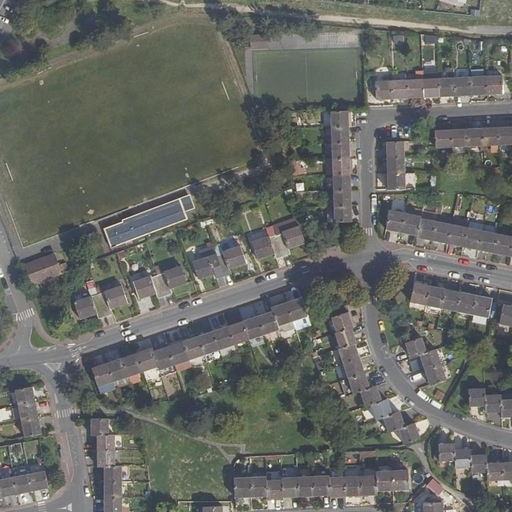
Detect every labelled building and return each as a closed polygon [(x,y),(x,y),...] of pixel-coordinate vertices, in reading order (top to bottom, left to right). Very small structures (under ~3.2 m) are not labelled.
[(252,49),(269,48),(269,35),(251,36),(252,49)] [(439,79),(440,97),(456,96),(455,78),(455,69),(448,69),(448,79),(439,79)] [(424,98),(440,97),(439,79),(430,79),(429,71),(423,71),(423,72),(424,98)] [(424,98),(423,72),(417,72),(417,80),(407,80),(408,99),(424,98)] [(503,76),(486,77),(487,95),(504,94),(503,76)] [(456,96),(472,96),(471,77),(455,78),(456,96)] [(487,95),(486,77),(471,77),(472,96),(487,95)] [(393,99),(408,99),(407,80),(392,81),(393,99)] [(377,100),(393,99),(392,81),(376,82),(377,100)] [(331,111),(332,128),(349,127),(348,111),(331,111)] [(349,127),(332,128),(332,143),(350,143),(349,127)] [(511,127),(499,128),(500,146),(511,145),(511,127)] [(499,128),(483,129),(484,147),(500,146),(499,128)] [(483,129),(467,130),(468,147),(484,147),(483,129)] [(436,149),(452,148),(451,130),(435,131),(436,141),(436,149)] [(468,147),(467,130),(451,130),(452,148),(468,147)] [(405,158),(405,142),(387,142),(388,158),(405,158)] [(350,159),(350,143),(332,143),(333,159),(350,159)] [(406,173),(405,158),(388,158),(388,174),(406,173)] [(350,159),(333,159),(333,175),(351,174),(350,159)] [(406,173),(388,174),(389,190),(406,189),(406,173)] [(351,174),(333,175),(334,191),(351,190),(351,174)] [(335,206),(352,205),(351,190),(334,191),(335,206)] [(173,199),(136,213),(143,232),(172,221),(168,210),(176,207),(173,199)] [(391,209),(404,210),(405,202),(391,201),(391,209)] [(335,223),(352,222),(352,205),(335,206),(335,223)] [(387,230),(402,233),(406,213),(391,210),(387,230)] [(406,213),(402,233),(417,236),(421,218),(421,216),(406,213)] [(421,218),(417,236),(417,238),(433,241),(437,221),(421,218)] [(448,244),(452,225),(437,221),(433,241),(448,244)] [(281,224),(273,227),(277,236),(284,233),(284,232),(281,224)] [(463,247),(468,228),(452,225),(448,244),(463,247)] [(277,236),(273,227),(268,228),(272,237),(277,236)] [(277,236),(284,257),(291,254),(289,249),(306,244),(300,227),(284,232),(284,233),(277,236)] [(483,231),(468,228),(463,247),(479,251),(483,231)] [(495,254),(499,234),(483,231),(479,251),(495,254)] [(495,254),(510,257),(511,244),(511,236),(499,234),(495,254)] [(277,236),(272,237),(270,238),(270,237),(252,243),(258,260),(275,254),(277,259),(284,257),(277,236)] [(221,245),(214,247),(217,256),(224,254),(224,252),(221,245)] [(217,256),(225,277),(232,275),(230,269),(247,263),(241,247),(224,252),(224,254),(217,256)] [(118,253),(120,260),(127,257),(125,251),(118,253)] [(32,286),(63,274),(56,255),(25,266),(32,286)] [(225,277),(217,256),(210,258),(210,257),(193,263),(199,280),(216,274),(217,279),(225,277)] [(158,276),(165,297),(172,295),(170,289),(188,283),(182,266),(164,272),(164,274),(158,276)] [(165,297),(158,276),(152,278),(151,277),(134,283),(140,300),(156,294),(158,300),(165,297)] [(426,305),(430,286),(414,283),(410,302),(426,305)] [(103,285),(96,287),(98,296),(106,293),(105,292),(103,285)] [(122,286),(105,292),(106,293),(98,296),(106,317),(113,315),(111,309),(128,303),(122,286)] [(442,309),(446,289),(430,286),(426,305),(442,309)] [(92,298),(98,296),(96,287),(89,290),(92,297),(92,298)] [(462,293),(446,289),(442,309),(458,312),(462,293)] [(473,315),(477,296),(462,293),(458,312),(473,315)] [(98,320),(106,317),(98,296),(92,298),(92,297),(74,303),(80,320),(96,314),(98,320)] [(493,299),(477,296),(473,315),(489,318),(493,299)] [(308,317),(302,298),(286,303),(292,322),(308,317)] [(272,311),(278,327),(292,322),(286,303),(272,308),(272,311)] [(500,324),(511,326),(511,306),(504,305),(500,324)] [(272,311),(257,316),(264,336),(279,330),(278,327),(272,311)] [(332,318),(337,333),(352,328),(354,328),(349,312),(332,318)] [(264,336),(257,316),(242,321),(249,341),(264,336)] [(242,321),(228,326),(234,345),(249,341),(242,321)] [(212,332),(219,351),(225,349),(234,345),(228,326),(212,332)] [(340,349),(356,344),(357,343),(352,328),(337,333),(335,334),(340,349)] [(204,356),(219,351),(212,332),(198,337),(204,356)] [(183,342),(189,361),(204,356),(198,337),(183,342)] [(421,338),(408,342),(405,344),(410,359),(419,356),(427,353),(421,338)] [(183,342),(168,347),(174,366),(189,361),(183,342)] [(344,364),(360,359),(356,344),(340,349),(339,350),(344,364)] [(174,366),(168,347),(153,352),(158,367),(159,371),(174,366)] [(152,348),(136,353),(143,372),(158,367),(153,352),(152,348)] [(436,350),(427,353),(419,356),(425,371),(441,365),(436,350)] [(143,372),(136,353),(122,358),(128,377),(143,372)] [(204,356),(189,361),(192,367),(207,362),(204,356)] [(107,364),(113,383),(128,377),(122,358),(107,364)] [(349,380),(365,374),(360,359),(344,364),(349,380)] [(92,369),(99,388),(113,383),(107,364),(92,369)] [(441,365),(425,371),(430,386),(446,380),(441,365)] [(128,377),(130,382),(145,377),(143,372),(128,377)] [(354,394),(361,392),(370,389),(365,374),(349,380),(354,394)] [(345,379),(339,381),(345,396),(351,394),(345,379)] [(366,407),(371,406),(382,402),(377,386),(370,389),(361,392),(366,407)] [(15,390),(18,406),(36,402),(33,387),(15,390)] [(486,406),(485,395),(485,389),(469,389),(470,407),(486,406)] [(501,395),(485,395),(486,406),(486,413),(502,412),(501,400),(501,395)] [(511,399),(501,400),(502,412),(502,418),(511,417),(511,399)] [(383,418),(393,415),(387,400),(382,402),(371,406),(376,421),(383,418)] [(39,418),(36,402),(18,406),(22,422),(39,418)] [(383,418),(388,433),(399,430),(405,428),(400,412),(393,415),(383,418)] [(22,422),(24,437),(42,434),(39,418),(22,422)] [(91,419),(91,436),(98,436),(109,436),(110,419),(91,419)] [(404,445),(421,439),(415,424),(405,428),(399,430),(404,445)] [(98,451),(115,451),(115,435),(109,436),(98,436),(98,451)] [(440,461),(456,461),(455,451),(455,444),(439,444),(440,461)] [(471,450),(455,451),(456,461),(456,468),(472,467),(471,455),(471,450)] [(105,467),(115,467),(115,451),(98,451),(98,467),(105,467)] [(471,455),(472,467),(472,473),(488,472),(487,463),(487,455),(471,455)] [(504,481),(511,480),(511,462),(503,463),(504,481)] [(488,481),(504,481),(503,463),(487,463),(488,472),(488,481)] [(105,483),(123,483),(123,467),(115,467),(105,467),(105,483)] [(392,471),(393,491),(409,490),(409,470),(392,471)] [(33,491),(49,488),(45,471),(29,474),(33,491)] [(331,497),(346,497),(345,477),(345,471),(330,471),(330,476),(331,495),(331,497)] [(377,475),(378,492),(393,491),(392,471),(377,472),(377,475)] [(29,474),(14,477),(17,495),(33,491),(29,474)] [(377,475),(361,476),(362,496),(378,495),(378,492),(377,475)] [(331,495),(330,476),(313,477),(314,496),(331,495)] [(362,496),(361,476),(345,477),(346,497),(362,496)] [(17,495),(14,477),(0,480),(0,487),(2,498),(17,495)] [(266,477),(250,478),(251,498),(267,497),(267,480),(266,477)] [(298,497),(314,496),(313,477),(297,478),(298,497)] [(251,498),(250,478),(234,479),(235,498),(251,498)] [(298,497),(297,478),(282,478),(282,480),(283,498),(298,497)] [(433,479),(428,485),(436,493),(441,487),(433,479)] [(283,498),(282,480),(267,480),(267,497),(268,501),(283,500),(283,498)] [(105,483),(105,499),(123,499),(123,483),(105,483)] [(122,511),(123,499),(105,499),(104,511),(122,511)] [(424,505),(424,511),(443,511),(443,503),(424,505)]
